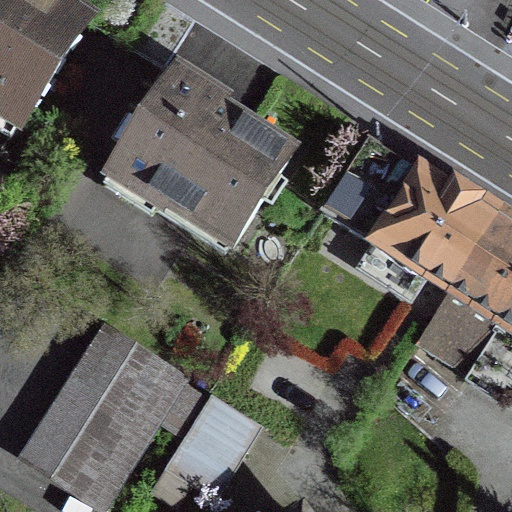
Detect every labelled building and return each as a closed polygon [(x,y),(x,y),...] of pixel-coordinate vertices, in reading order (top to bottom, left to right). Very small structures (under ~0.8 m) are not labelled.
[(0,0),(0,117),(20,130),(89,20),(57,0),(0,0)] [(175,74),(112,173),(233,249),(291,156),(222,113),(227,106),(175,74)] [(425,279),(449,294),(495,222),(478,211),(483,203),(453,184),(448,193),(367,141),(322,214),(374,247),(362,267),(413,299),(425,279)] [(511,233),(495,222),(449,294),(420,341),(470,373),(500,327),(511,334),(511,233)] [(155,424),(179,439),(204,398),(106,334),(25,462),(101,510),(155,424)] [(260,430),(212,400),(152,495),(177,511),(192,487),(215,502),(260,430)]
